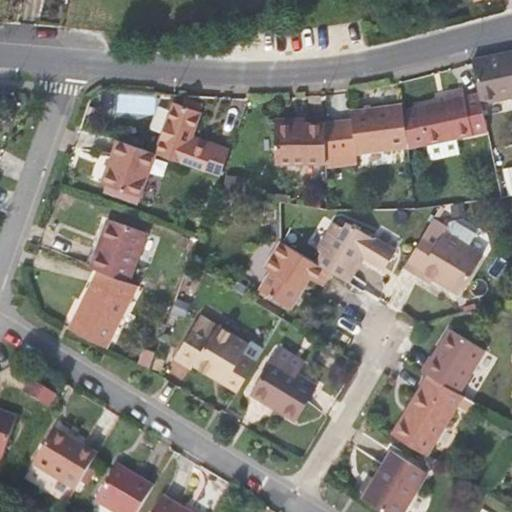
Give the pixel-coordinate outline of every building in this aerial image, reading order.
[(511,96),(511,51),(473,59),(479,85),(483,103),(511,96)] [(461,84),(444,88),(445,94),(420,100),(428,136),(471,126),(487,122),(483,103),(479,85),(462,89),(461,84)] [(428,136),(420,100),(404,104),(409,142),(428,136)] [(190,141),(192,136),(200,111),(175,102),(157,153),(220,176),(229,150),(215,145),(212,149),(190,141)] [(351,116),(326,120),(326,125),(327,154),(356,150),(409,142),(404,104),(403,102),(350,110),(351,116)] [(278,163),(327,162),(327,154),(326,125),(307,125),(307,121),(277,122),(278,163)] [(215,145),(192,136),(190,141),(212,149),(215,145)] [(431,142),(433,155),(461,151),(460,138),(431,142)] [(139,196),(155,152),(119,139),(103,182),(139,196)] [(357,161),(356,150),(327,154),(327,162),(327,165),(357,161)] [(109,214),(99,242),(103,244),(94,268),(99,269),(128,280),(146,228),(109,214)] [(449,227),(433,217),(405,265),(419,273),(422,269),(433,275),(460,292),(482,256),(470,248),(446,233),(449,227)] [(325,251),(319,263),(329,269),(347,280),(364,252),(386,265),(396,248),(350,221),(347,226),(337,220),(320,249),(325,251)] [(449,227),(446,233),(470,248),(479,234),(458,221),(452,223),(449,227)] [(320,284),(329,269),(319,263),(282,240),(266,267),(272,270),(261,289),(288,305),(306,275),(320,284)] [(99,242),(90,266),(94,268),(103,244),(99,242)] [(99,269),(77,331),(115,350),(139,284),(128,280),(99,269)] [(430,279),(433,275),(422,269),(419,273),(430,279)] [(214,370),(241,386),(256,360),(242,351),(247,342),(200,314),(179,349),(195,360),(193,363),(212,374),(214,370)] [(432,357),(429,355),(421,368),(429,373),(458,391),(483,349),(449,329),(438,347),(432,357)] [(154,343),(145,340),(140,355),(150,358),(154,343)] [(434,345),(429,355),(432,357),(438,347),(434,345)] [(190,368),(193,363),(195,360),(179,349),(173,358),(190,368)] [(272,359),(254,390),(271,400),(269,404),(298,421),(319,387),(272,359)] [(212,374),(238,390),(241,386),(214,370),(212,374)] [(427,454),(462,394),(458,391),(429,373),(419,389),(422,392),(406,419),(402,418),(393,433),(427,454)] [(27,391),(51,406),(59,394),(34,379),(27,391)] [(419,389),(402,418),(406,419),(422,392),(419,389)] [(252,393),(269,404),(271,400),(254,390),(252,393)] [(16,417),(0,410),(0,455),(3,456),(16,417)] [(36,462),(78,488),(97,456),(74,441),(75,439),(56,427),(36,462)] [(372,479),(362,497),(387,511),(399,511),(424,470),(390,449),(372,479)] [(118,465),(114,471),(127,478),(131,473),(118,465)] [(127,478),(114,471),(96,501),(113,511),(138,511),(154,487),(131,473),(127,478)] [(362,497),(372,479),(366,476),(356,493),(362,497)] [(156,511),(189,511),(165,498),(156,511)]
